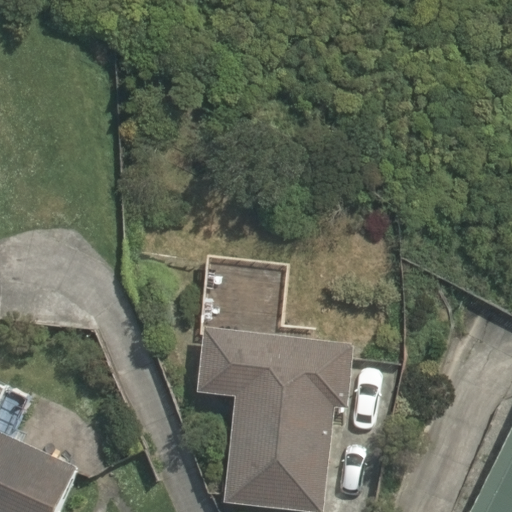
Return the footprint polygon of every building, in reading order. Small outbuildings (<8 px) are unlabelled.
[(248,216),(255,194),(231,187),(224,208),(248,216)] [(234,500),(332,509),(342,404),(357,405),(364,340),(217,326),(211,392),(244,395),(234,500)] [(388,426),(397,363),(368,359),(358,422),(388,426)] [(0,511),(62,511),(84,462),(0,425),(0,420),(15,386),(0,379),(0,511)] [(511,511),(511,440),(474,511),(511,511)]
